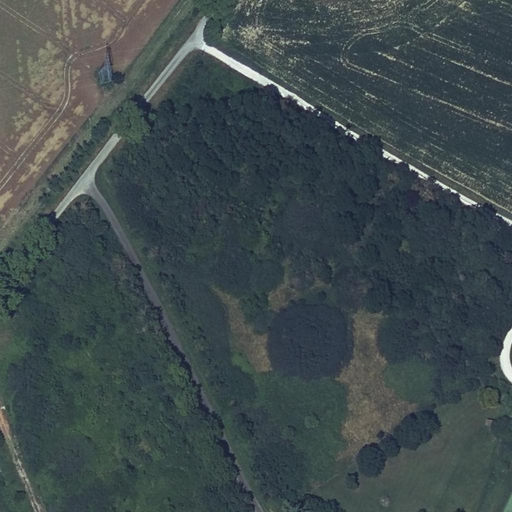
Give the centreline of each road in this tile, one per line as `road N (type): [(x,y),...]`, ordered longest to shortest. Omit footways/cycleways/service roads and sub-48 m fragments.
road 1 (track): [(193,38),(511,227)]
road 2 (unclassified): [(0,288),(223,0)]
